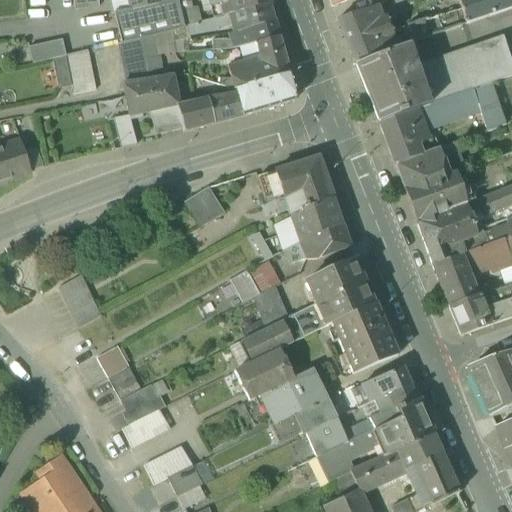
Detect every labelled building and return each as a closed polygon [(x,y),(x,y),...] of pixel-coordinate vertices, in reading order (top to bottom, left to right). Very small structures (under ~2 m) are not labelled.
[(72,0),(74,12),(98,9),(97,1),(97,0),(72,0)] [(127,4),(126,0),(109,0),(113,15),(121,13),(119,6),(127,4)] [(191,11),(188,0),(186,0),(129,13),(121,13),(113,15),(120,46),(183,30),(184,30),(180,15),(191,12),(191,11)] [(126,0),(127,4),(129,13),(186,0),(126,0)] [(198,0),(203,15),(211,13),(210,9),(207,0),(198,0)] [(219,7),(222,19),(269,7),(267,0),(207,0),(210,9),(219,7)] [(328,0),(332,9),(355,0),(328,0)] [(489,18),(511,9),(511,0),(463,0),(457,2),(458,4),(461,11),(465,26),(489,17),(489,18)] [(121,13),(129,13),(127,4),(119,6),(121,13)] [(232,22),(236,34),(273,22),(269,7),(222,19),(200,25),(186,29),(187,30),(189,38),(218,32),(217,29),(224,28),(223,25),(232,22)] [(355,68),(395,52),(391,45),(377,9),(337,23),(355,68)] [(180,15),(184,30),(187,30),(186,29),(200,25),(196,10),(191,11),(191,12),(180,15)] [(411,37),(415,45),(465,26),(461,11),(406,29),(411,37)] [(227,36),(230,42),(233,50),(238,50),(242,49),(255,45),(278,39),(273,22),(236,34),(227,36)] [(171,34),(172,45),(186,43),(183,30),(171,34)] [(172,45),(171,34),(156,38),(160,57),(174,55),(172,45)] [(411,37),(391,45),(395,52),(407,48),(413,45),(415,45),(411,37)] [(168,72),(163,73),(160,57),(156,38),(140,42),(144,65),(148,83),(164,80),(169,79),(168,72)] [(255,45),(259,59),(282,53),(278,39),(255,45)] [(502,39),(469,51),(475,67),(508,56),(502,39)] [(221,52),(233,50),(230,42),(225,42),(225,41),(211,42),(212,53),(221,52)] [(51,62),(65,59),(61,42),(28,49),(32,66),(51,62)] [(117,47),(126,86),(148,83),(144,65),(140,42),(120,46),(117,47)] [(259,59),(255,45),(242,49),(238,50),(242,64),(259,59)] [(414,70),(407,48),(395,52),(355,68),(363,88),(414,70)] [(414,70),(427,107),(489,86),(501,82),(511,77),(511,68),(508,56),(475,67),(469,51),(414,70)] [(289,76),(282,53),(259,59),(242,64),(227,69),(230,80),(234,93),(289,76)] [(71,88),(73,96),(95,91),(87,54),(65,59),(71,88)] [(51,62),(58,91),(71,88),(65,59),(51,62)] [(427,107),(414,70),(363,88),(377,124),(415,111),(427,107)] [(235,96),(235,97),(242,119),(292,104),(293,104),(293,103),(296,97),(289,76),(234,93),(235,96)] [(149,115),(176,109),(176,108),(177,108),(172,80),(171,79),(169,79),(164,80),(148,83),(126,86),(122,87),(124,99),(128,117),(128,120),(149,115)] [(220,88),(226,90),(234,93),(230,80),(221,80),(220,88)] [(415,111),(422,128),(461,114),(462,115),(465,114),(466,118),(479,114),(497,108),(489,86),(427,107),(415,111)] [(214,126),(242,119),(235,97),(231,97),(227,98),(207,101),(214,126)] [(193,104),(177,108),(176,108),(176,109),(182,131),(183,135),(214,126),(207,101),(193,104)] [(497,108),(479,114),(486,134),(504,128),(497,108)] [(149,115),(155,138),(182,131),(176,109),(149,115)] [(422,128),(415,111),(377,124),(394,167),(412,161),(412,162),(420,159),(415,147),(428,143),(424,133),(422,128)] [(461,114),(422,128),(424,133),(466,118),(465,114),(462,115),(461,114)] [(114,121),(121,150),(136,147),(128,120),(128,117),(114,121)] [(433,155),(428,143),(415,147),(420,159),(433,155)] [(0,150),(0,184),(30,175),(24,157),(20,144),(0,150)] [(438,151),(439,152),(447,174),(448,177),(463,172),(454,145),(438,151)] [(24,157),(30,175),(45,170),(41,151),(24,157)] [(394,167),(403,191),(447,174),(439,152),(433,155),(420,159),(412,162),(412,161),(394,167)] [(287,217),(298,213),(332,201),(318,160),(290,169),(257,179),(264,202),(276,198),(278,203),(283,202),(287,217)] [(448,177),(447,174),(403,191),(416,226),(465,208),(454,176),(448,178),(448,177)] [(183,205),(198,229),(222,214),(207,190),(183,205)] [(510,190),(465,208),(469,219),(478,216),(481,219),(506,209),(511,206),(511,193),(511,190),(510,190)] [(341,227),(332,201),(298,213),(299,216),(289,219),(289,221),(298,245),(341,227)] [(472,226),(469,219),(465,208),(416,226),(423,245),(472,226)] [(298,245),(289,221),(272,229),(281,255),(288,250),(298,245)] [(511,237),(511,221),(506,223),(507,227),(485,235),(476,238),(476,239),(460,245),(464,256),(504,241),(511,237)] [(476,238),(472,226),(423,245),(431,267),(462,257),(464,256),(460,245),(476,239),(476,238)] [(288,250),(294,262),(303,257),(305,262),(312,262),(319,261),(319,260),(349,249),(341,227),(298,245),(288,250)] [(264,264),(265,263),(272,260),(258,235),(250,238),(264,264)] [(464,256),(462,257),(466,270),(494,260),(495,265),(510,260),(511,259),(504,241),(464,256)] [(469,278),(466,270),(462,257),(431,267),(447,309),(476,299),(469,278)] [(318,305),(318,306),(364,283),(354,260),(307,281),(318,305)] [(489,271),(491,275),(498,272),(511,267),(511,266),(510,260),(495,265),(494,260),(466,270),(469,278),(489,271)] [(247,274),(259,297),(273,290),(278,287),(265,263),(264,264),(247,274)] [(511,287),(511,267),(498,272),(504,290),(511,287)] [(241,307),(252,300),(259,297),(247,274),(229,283),(241,307)] [(57,290),(77,332),(98,320),(99,319),(80,278),(57,290)] [(321,325),(323,330),(330,326),(329,326),(330,326),(373,306),(373,305),(364,283),(318,306),(326,323),(321,325)] [(447,309),(459,339),(511,320),(511,287),(504,290),(476,299),(447,309)] [(287,321),(273,290),(259,297),(252,300),(265,331),(281,323),(287,321)] [(318,305),(292,318),(303,340),(323,330),(321,325),(326,323),(318,306),(318,305)] [(351,377),(352,377),(396,359),(396,358),(385,333),(373,306),(330,326),(329,326),(330,326),(341,353),(351,377)] [(303,340),(292,318),(287,321),(281,323),(292,346),(303,340)] [(110,341),(98,320),(77,332),(89,352),(110,341)] [(242,344),(252,365),(278,353),(292,346),(281,323),(265,331),(241,342),(242,344)] [(239,372),(252,365),(242,344),(228,350),(239,372)] [(96,361),(107,381),(128,369),(116,349),(96,361)] [(293,382),(278,353),(252,365),(239,372),(233,375),(248,404),(259,399),(293,382)] [(511,355),(475,369),(478,376),(474,378),(490,416),(491,415),(493,420),(511,411),(511,355)] [(107,382),(119,402),(140,391),(128,370),(107,382)] [(361,388),(368,405),(372,403),(409,387),(402,370),(361,388)] [(310,374),(293,382),(259,399),(274,428),(295,417),(325,402),(310,374)] [(162,382),(150,388),(157,401),(168,396),(162,382)] [(379,418),(369,423),(373,433),(376,432),(399,421),(394,412),(416,402),(409,387),(372,403),(379,418)] [(119,403),(126,416),(157,401),(150,388),(141,392),(119,403)] [(162,410),(157,401),(126,416),(131,426),(158,412),(162,410)] [(325,402),(295,417),(303,433),(305,436),(335,421),(326,402),(325,402)] [(399,421),(376,432),(383,447),(387,457),(395,454),(431,438),(432,438),(416,402),(394,412),(399,421)] [(379,418),(372,403),(368,405),(360,409),(366,424),(369,423),(379,418)] [(232,412),(237,420),(247,414),(243,406),(232,412)] [(121,431),(131,451),(170,431),(158,412),(131,426),(121,431)] [(276,447),(303,433),(295,417),(274,428),(268,431),(276,447)] [(311,451),(315,459),(347,445),(341,432),(335,421),(305,436),(311,451)] [(347,445),(373,433),(369,423),(366,424),(346,433),(341,432),(347,445)] [(511,423),(496,430),(506,452),(511,449),(511,423)] [(348,464),(383,447),(376,432),(373,433),(347,445),(315,459),(315,460),(325,481),(350,469),(348,464)] [(431,438),(395,454),(403,472),(415,497),(422,511),(457,494),(431,438)] [(153,488),(167,481),(192,469),(180,450),(143,468),(153,488)] [(380,483),(403,472),(395,454),(387,457),(371,464),(380,483)] [(80,511),(79,511),(83,496),(60,462),(38,477),(43,484),(22,498),(31,511),(80,511)] [(202,463),(192,469),(201,487),(212,483),(202,463)] [(352,473),(350,474),(358,491),(359,493),(380,483),(371,464),(352,473)] [(201,487),(192,469),(167,481),(176,500),(198,489),(201,487)] [(350,474),(352,473),(350,469),(325,481),(327,485),(333,482),(350,474)] [(333,482),(334,483),(341,499),(358,491),(350,474),(333,482)] [(336,502),(341,499),(334,483),(330,485),(336,502)] [(182,511),(204,501),(198,489),(176,500),(181,511),(182,511)] [(368,511),(359,493),(358,491),(341,499),(336,502),(320,510),(321,511),(368,511)] [(80,511),(93,511),(83,496),(79,511),(80,511)] [(391,511),(421,511),(422,511),(415,497),(390,510),(391,511)]
